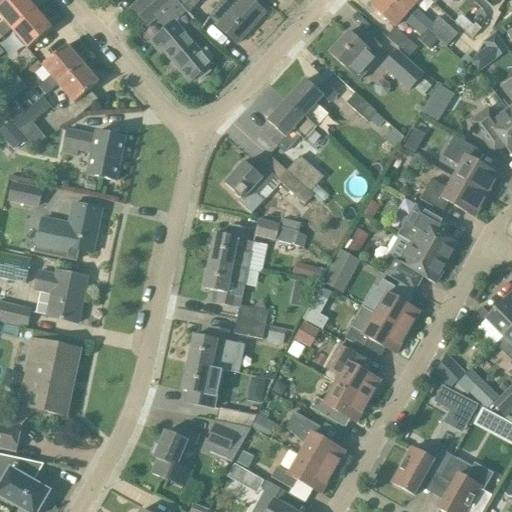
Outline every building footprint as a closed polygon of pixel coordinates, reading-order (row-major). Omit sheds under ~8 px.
[(0,26),(0,39),(11,31),(35,11),(25,0),(9,0),(0,8),(0,18),(4,23),(0,26)] [(175,0),(145,0),(133,10),(146,26),(176,1),(175,0)] [(197,0),(175,0),(176,1),(187,14),(199,2),(197,0)] [(217,27),(236,45),(265,14),(255,5),(259,0),(220,0),(209,18),(218,26),(217,27)] [(417,40),(428,49),(437,39),(446,47),(446,46),(394,0),(377,0),(371,8),(394,28),(402,20),(421,37),(417,40)] [(394,0),(446,46),(456,35),(437,18),(432,23),(414,7),(419,0),(394,0)] [(35,11),(11,31),(27,50),(51,30),(35,11)] [(214,59),(205,49),(199,54),(182,33),(174,24),(163,33),(151,44),(159,53),(162,51),(190,84),(196,78),(200,82),(210,72),(207,69),(210,67),(208,64),(214,59)] [(329,54),(359,81),(378,60),(373,56),(381,47),(367,34),(359,43),(348,33),(329,54)] [(58,86),(59,86),(83,66),(66,47),(42,67),(51,77),(39,88),(46,97),(58,86)] [(479,53),(478,54),(487,66),(488,65),(496,59),(487,47),(479,53)] [(383,68),(410,92),(423,77),(396,53),(383,68)] [(59,86),(74,105),(98,84),(83,66),(59,86)] [(0,88),(0,108),(1,109),(12,100),(26,88),(15,76),(0,88)] [(287,100),(316,127),(326,115),(315,105),(323,97),(329,103),(337,95),(323,82),(315,90),(305,81),(287,100)] [(345,103),(366,122),(375,112),(354,93),(345,103)] [(14,124),(21,133),(51,107),(43,98),(14,124)] [(428,99),(422,109),(436,118),(442,107),(428,99)] [(12,100),(1,109),(14,123),(25,114),(12,100)] [(270,140),(285,153),(300,137),(304,140),(316,127),(287,100),(268,122),(278,131),(270,140)] [(505,148),(511,157),(511,118),(507,111),(496,119),(489,110),(471,123),(494,155),(505,148)] [(67,130),(62,154),(77,157),(78,152),(92,155),(87,177),(116,183),(124,138),(96,133),(96,136),(67,130)] [(454,179),(486,197),(498,177),(472,162),(478,152),(454,138),(442,158),(461,168),(454,179)] [(299,156),(286,172),(310,192),(323,177),(299,156)] [(258,197),(275,178),(262,166),(255,174),(244,164),(225,185),(241,200),(238,203),(252,215),(264,202),(258,197)] [(286,172),(278,181),(305,205),(313,195),(310,192),(286,172)] [(448,204),(474,218),(486,197),(454,179),(448,191),(431,181),(420,201),(442,214),(448,204)] [(9,203),(39,209),(43,190),(13,184),(9,203)] [(101,210),(73,205),(68,227),(41,221),(34,254),(76,262),(78,252),(92,254),(101,210)] [(411,245),(447,265),(458,245),(437,232),(443,221),(418,208),(412,219),(422,225),(411,245)] [(258,221),(254,236),(275,242),(276,241),(294,246),(298,232),(293,228),(265,221),(258,220),(258,221)] [(214,235),(208,265),(247,272),(250,253),(236,250),(238,240),(247,242),(249,229),(230,226),(228,238),(214,235)] [(435,285),(447,265),(411,245),(399,264),(393,260),(384,275),(415,293),(423,279),(435,285)] [(340,248),(329,267),(349,278),(360,259),(340,248)] [(0,279),(27,284),(32,259),(0,253),(0,279)] [(214,304),(234,308),(236,296),(227,294),(229,283),(244,286),(247,272),(208,265),(203,290),(217,292),(214,304)] [(47,318),(77,325),(86,278),(56,272),(56,275),(38,271),(34,292),(52,296),(47,318)] [(374,316),(408,335),(419,314),(391,298),(396,289),(382,281),(376,291),(385,296),(374,316)] [(486,322),(502,338),(511,328),(511,295),(490,317),(482,308),(470,320),(479,328),(486,322)] [(0,324),(28,330),(32,311),(0,303),(0,324)] [(235,322),(264,328),(267,311),(238,306),(235,322)] [(367,339),(396,356),(408,335),(374,316),(362,309),(345,339),(362,349),(367,339)] [(233,334),(262,340),(264,328),(235,322),(233,334)] [(294,340),(310,349),(319,332),(303,323),(294,340)] [(238,373),(243,345),(227,342),(229,331),(210,328),(208,340),(193,337),(188,365),(211,369),(211,368),(238,373)] [(511,362),(509,365),(511,367),(511,328),(502,338),(511,348),(511,362)] [(0,449),(15,453),(20,428),(18,427),(33,411),(66,417),(66,416),(65,416),(60,415),(69,371),(75,372),(74,373),(75,373),(80,351),(31,341),(17,407),(2,424),(0,423),(0,449)] [(335,385),(368,404),(380,383),(367,375),(372,366),(339,348),(322,376),(335,384),(335,385)] [(452,387),(466,370),(448,355),(434,373),(452,387)] [(193,406),(213,410),(218,384),(209,382),(211,369),(188,365),(182,391),(195,394),(193,406)] [(252,376),(248,400),(262,402),(265,378),(252,376)] [(310,408),(339,425),(343,417),(357,425),(368,404),(335,385),(324,403),(316,398),(310,408)] [(511,386),(492,406),(502,416),(511,406),(511,386)] [(475,410),(441,391),(435,402),(451,411),(449,414),(467,424),(475,410)] [(244,429),(248,430),(255,416),(256,415),(218,408),(215,423),(244,429)] [(300,456),(333,475),(345,454),(316,437),(321,429),(294,413),(285,428),(305,447),(300,456)] [(511,424),(501,418),(492,435),(511,446),(511,424)] [(240,446),(248,430),(244,429),(215,423),(212,432),(208,441),(213,443),(208,453),(220,458),(232,463),(240,446)] [(151,474),(185,488),(191,472),(177,466),(187,442),(194,446),(199,435),(182,428),(177,438),(165,433),(154,459),(157,461),(151,474)] [(428,473),(440,479),(452,458),(431,446),(425,457),(411,450),(391,484),(414,497),(428,473)] [(0,455),(0,481),(2,483),(0,486),(0,497),(24,511),(42,511),(47,504),(44,502),(49,492),(24,478),(33,463),(0,455)] [(295,481),(321,496),(333,475),(300,456),(289,474),(276,467),(270,478),(291,489),(295,481)] [(438,511),(440,511),(467,511),(481,489),(484,491),(493,475),(475,464),(472,469),(452,458),(440,479),(452,486),(438,511)] [(235,465),(228,478),(238,483),(245,471),(235,465)] [(268,511),(291,511),(285,508),(291,496),(270,484),(258,505),(269,511),(268,511)] [(498,492),(488,509),(493,511),(500,511),(509,498),(498,492)]
